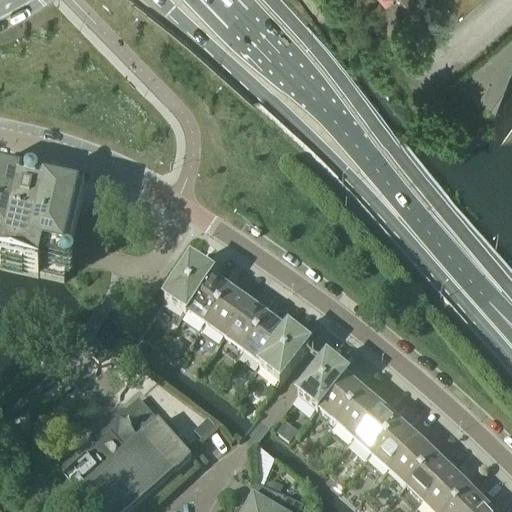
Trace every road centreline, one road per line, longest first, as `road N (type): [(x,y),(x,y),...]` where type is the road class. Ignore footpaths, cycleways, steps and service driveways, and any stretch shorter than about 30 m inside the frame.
road 1 (primary): [(160,0),(477,309)]
road 2 (primary): [(477,309),(370,164),(218,0)]
road 3 (residential): [(171,511),(242,448),(341,319)]
road 4 (residential): [(341,319),(511,474)]
road 5 (residential): [(0,138),(131,180),(189,213)]
road 6 (residential): [(189,213),(341,319)]
road 7 (residential): [(76,255),(148,270),(189,213)]
